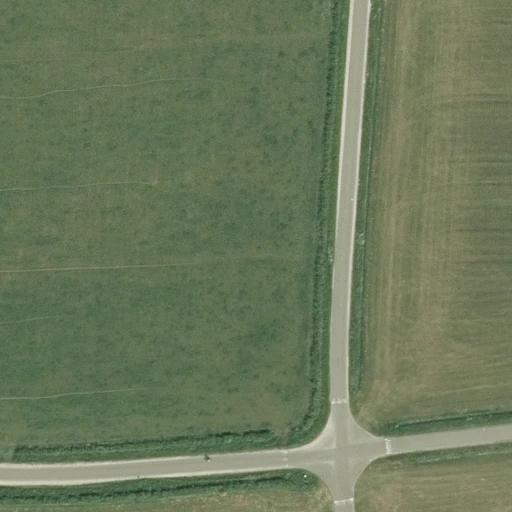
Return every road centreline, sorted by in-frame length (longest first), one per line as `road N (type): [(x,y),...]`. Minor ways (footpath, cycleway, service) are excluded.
road 1 (unclassified): [(340,454),(337,330),(360,0)]
road 2 (unclassified): [(0,474),(340,454)]
road 3 (unclassified): [(340,454),(511,434)]
